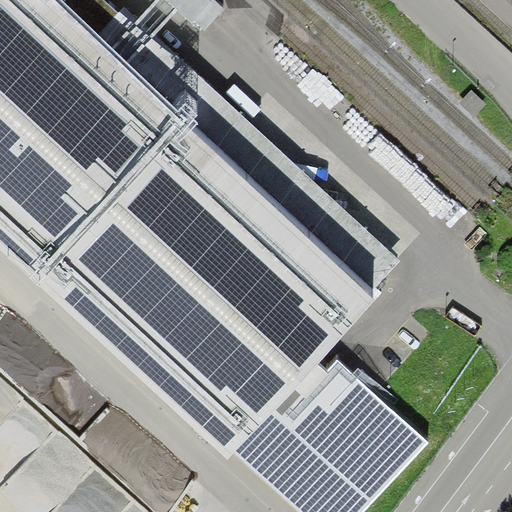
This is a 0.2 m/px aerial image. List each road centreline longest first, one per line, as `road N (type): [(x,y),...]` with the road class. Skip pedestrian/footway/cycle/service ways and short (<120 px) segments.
road 1 (unclassified): [(423,0),(511,81),(511,409),(434,511)]
road 2 (unknown): [(151,0),(361,209),(391,292),(477,352),(511,366)]
